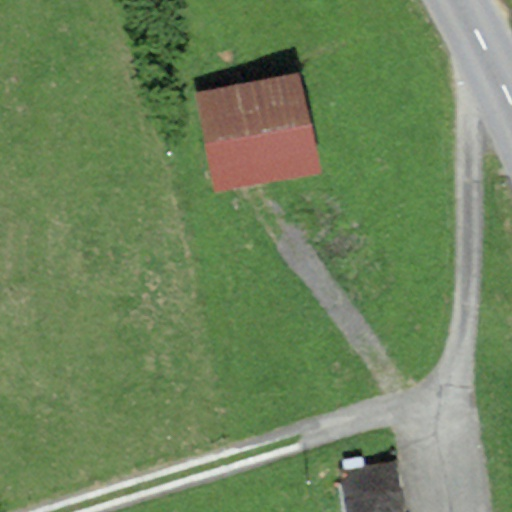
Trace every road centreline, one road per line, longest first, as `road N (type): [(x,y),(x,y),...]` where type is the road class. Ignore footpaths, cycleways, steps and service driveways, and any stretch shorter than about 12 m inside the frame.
road 1 (track): [(256,195),(404,403)]
road 2 (primary): [(457,0),(511,114)]
